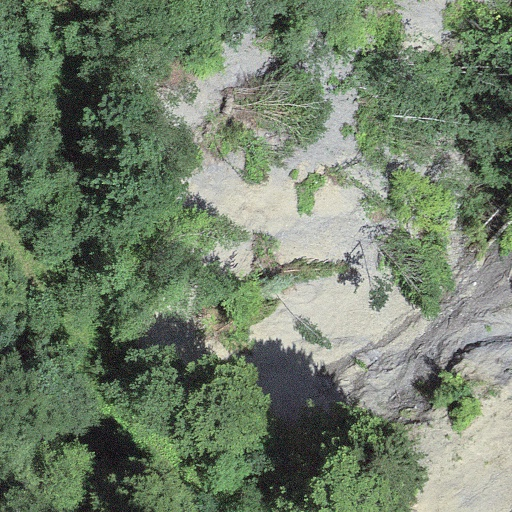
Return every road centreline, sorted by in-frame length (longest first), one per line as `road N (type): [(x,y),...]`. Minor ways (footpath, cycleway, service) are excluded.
road 1 (track): [(218,511),(180,486),(0,213)]
road 2 (track): [(68,0),(93,354)]
